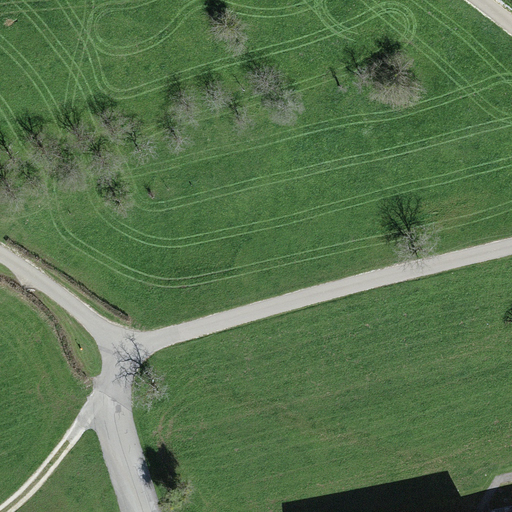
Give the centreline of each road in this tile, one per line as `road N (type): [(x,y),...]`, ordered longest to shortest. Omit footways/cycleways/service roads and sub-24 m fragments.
road 1 (residential): [(110,353),(103,410),(141,511)]
road 2 (track): [(103,410),(0,511)]
